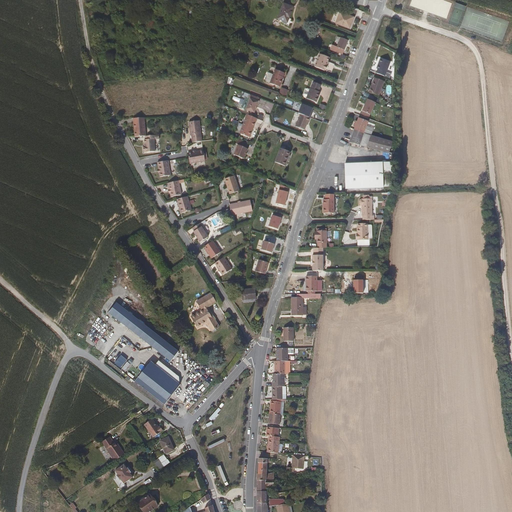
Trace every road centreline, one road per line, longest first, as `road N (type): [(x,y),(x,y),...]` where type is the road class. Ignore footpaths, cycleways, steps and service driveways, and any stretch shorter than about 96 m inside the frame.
road 1 (track): [(511,354),(480,60),(464,40),(380,9)]
road 2 (unclassified): [(380,9),(294,232),(261,358)]
road 3 (track): [(0,280),(73,353),(55,383),(19,511)]
road 4 (residential): [(261,358),(120,134)]
road 5 (unclassified): [(261,358),(249,511)]
road 6 (track): [(120,134),(96,78),(80,0)]
road 7 (residential): [(185,424),(89,356),(73,353)]
